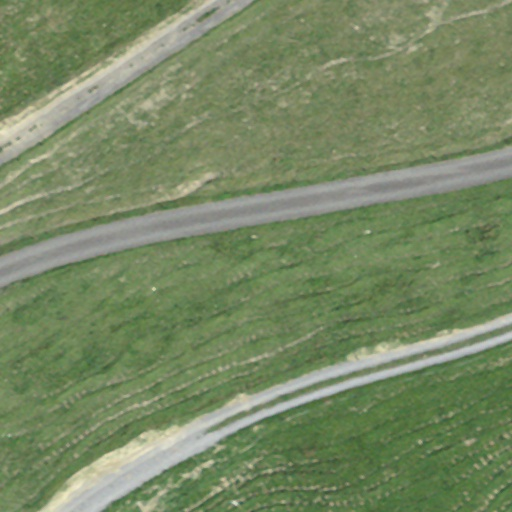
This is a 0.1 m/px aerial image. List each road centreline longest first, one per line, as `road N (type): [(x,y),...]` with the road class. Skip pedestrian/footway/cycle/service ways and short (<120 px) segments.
road 1 (track): [(0,276),(122,235),(511,162)]
road 2 (track): [(80,511),(251,411),(511,328)]
road 3 (track): [(237,0),(0,152)]
